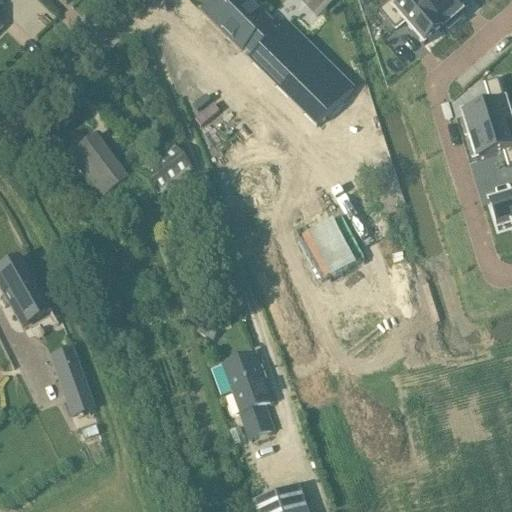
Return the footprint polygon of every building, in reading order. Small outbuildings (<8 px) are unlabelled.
[(216,0),(203,14),(241,52),(245,47),(255,57),(250,62),(317,128),(354,92),(287,25),(276,36),(266,27),(271,22),(248,0),(216,0)] [(330,0),(296,0),(317,20),(334,3),(330,0)] [(409,0),(396,12),(395,13),(405,24),(424,47),(443,31),(416,0),(409,0)] [(416,0),(443,31),(447,28),(449,30),(461,20),(459,18),(462,15),(449,0),(416,0)] [(390,4),(379,13),(395,32),(405,24),(395,13),(396,12),(390,4)] [(464,122),(460,123),(465,137),(468,136),(470,141),(511,128),(498,83),(485,87),(492,109),(463,118),(464,122)] [(471,144),(467,145),(472,160),(475,159),(477,164),(504,155),(509,170),(511,169),(511,128),(470,141),(471,144)] [(99,137),(69,159),(101,201),(131,179),(99,137)] [(193,172),(173,147),(137,174),(157,200),(193,172)] [(269,185),(241,209),(275,249),(302,225),(269,185)] [(511,199),(489,206),(498,233),(511,228),(511,199)] [(361,262),(338,217),(296,237),(319,283),(361,262)] [(49,314),(19,260),(0,270),(0,291),(21,329),(49,314)] [(224,367),(251,440),(274,432),(265,408),(272,405),(255,356),(224,367)] [(56,374),(72,419),(92,412),(76,367),(56,374)] [(255,503),(257,511),(307,511),(299,488),(255,503)]
